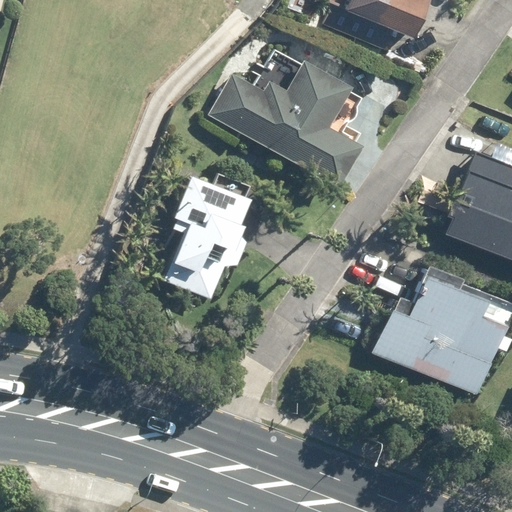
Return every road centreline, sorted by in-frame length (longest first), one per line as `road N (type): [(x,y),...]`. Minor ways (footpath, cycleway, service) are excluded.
road 1 (residential): [(503,0),(208,460)]
road 2 (primary): [(0,402),(208,460)]
road 3 (primary): [(208,460),(342,511)]
